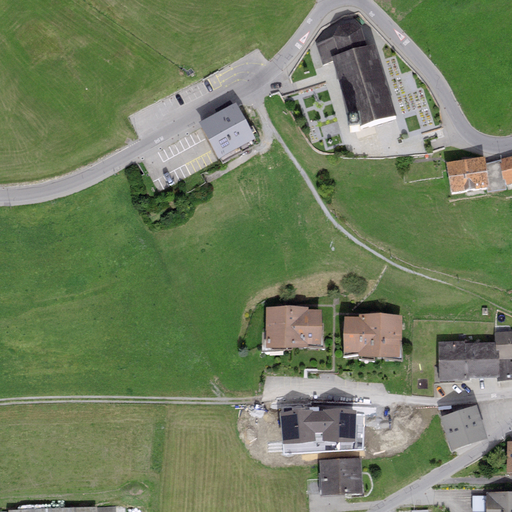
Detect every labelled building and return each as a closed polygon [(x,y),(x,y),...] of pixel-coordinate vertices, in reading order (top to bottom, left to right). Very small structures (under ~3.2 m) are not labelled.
[(336,40),(316,47),(324,68),(335,64),(353,123),(351,123),(351,133),(362,132),(362,131),(398,120),(377,51),(375,47),(368,50),(363,32),(353,27),(341,31),(336,40)] [(236,101),(198,121),(218,159),(256,138),(236,101)] [(511,156),(500,160),(506,185),(511,183),(511,156)] [(485,157),(446,162),(451,193),(487,188),(489,187),(486,163),(485,157)] [(507,189),(506,185),(500,160),(486,163),(489,187),(487,188),(487,192),(507,189)] [(309,307),(266,307),(265,331),(266,331),(266,347),(308,348),(308,344),(321,344),(322,309),(309,309),(309,307)] [(359,317),(344,317),(344,352),(358,352),(358,356),(399,357),(399,340),(402,340),(402,315),(359,314),(359,317)] [(496,351),(499,351),(499,359),(511,359),(511,331),(496,332),(496,342),(496,351)] [(465,341),(438,342),(440,381),(469,380),(469,378),(497,377),(500,376),(499,359),(499,351),(496,351),(496,342),(465,343),(465,341)] [(500,376),(497,377),(498,382),(511,379),(511,359),(499,359),(500,376)] [(352,401),(310,406),(312,428),(343,425),(342,418),(353,416),(352,401)] [(477,405),(440,416),(451,450),(488,438),(477,405)] [(361,458),(319,460),(321,496),(363,494),(361,458)] [(511,511),(511,492),(486,493),(486,496),(472,496),(472,511),(511,511)]
